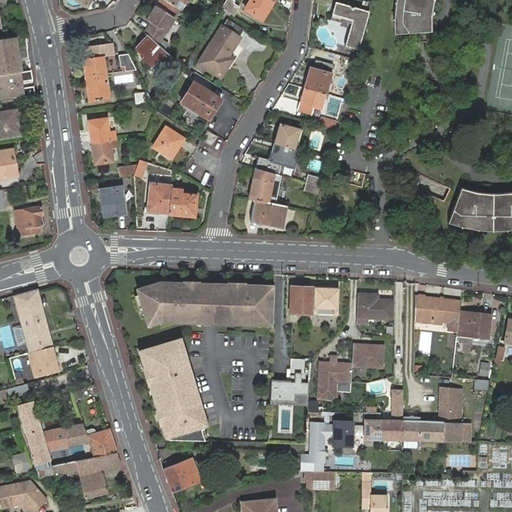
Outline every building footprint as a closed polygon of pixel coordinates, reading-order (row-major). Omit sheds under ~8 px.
[(186,0),(159,0),(160,1),(156,7),(174,19),(178,12),(171,7),(175,0),(176,0),(184,4),(186,0)] [(234,1),(232,0),(226,0),(223,6),(221,9),(234,17),(235,14),(239,8),(233,4),(234,1)] [(273,1),(271,0),(250,0),(245,9),(262,19),(263,16),(272,2),(273,1)] [(465,188),(453,223),(456,224),(460,226),(464,227),(469,228),(473,229),(477,230),(482,230),(487,231),(493,231),(499,231),(504,231),(509,230),(511,230),(511,0),(395,0),(395,2),(395,6),(394,10),(394,13),(394,19),(393,21),(393,24),(393,28),(394,33),(394,36),(433,32),(433,31),(433,29),(433,26),(433,24),(433,22),(433,19),(433,16),(434,13),(434,11),(435,8),(435,6),(435,3),(436,1),(436,0),(511,0),(511,192),(509,193),(505,193),(500,193),(496,193),(490,193),(486,193),(480,192),(474,191),(469,189),(466,188),(465,188)] [(358,51),(358,50),(368,12),(336,3),(333,16),(352,21),(350,26),(344,47),(358,51)] [(157,45),(174,19),(156,7),(146,22),(151,26),(145,35),(148,37),(157,45)] [(352,21),(333,16),(331,21),(350,26),(352,21)] [(239,39),(221,27),(198,64),(220,77),(231,60),(227,57),(239,39)] [(16,36),(0,38),(0,75),(22,72),(16,36)] [(169,57),(157,45),(148,37),(136,51),(144,59),(143,61),(153,71),(162,62),(164,63),(169,57)] [(130,53),(121,55),(124,70),(133,68),(130,53)] [(85,78),(107,75),(104,57),(83,60),(85,78)] [(352,61),(344,59),(342,66),(350,68),(352,61)] [(323,92),(324,93),(332,65),(317,60),(314,69),(310,68),(305,87),(323,92)] [(25,97),(21,72),(0,75),(0,97),(0,101),(25,97)] [(110,99),(107,75),(85,78),(89,102),(94,101),(95,102),(104,101),(105,99),(110,99)] [(219,101),(194,85),(181,103),(208,120),(219,101)] [(323,92),(305,87),(299,109),(311,112),(313,107),(319,108),(323,92)] [(136,103),(151,101),(150,90),(135,92),(136,103)] [(0,139),(21,136),(19,124),(16,124),(15,120),(18,120),(16,108),(0,110),(0,139)] [(92,143),(116,139),(115,131),(109,132),(107,119),(89,122),(92,143)] [(318,125),(334,129),(335,123),(320,119),(318,125)] [(280,125),(275,144),(294,150),(299,130),(280,125)] [(182,137),(165,127),(154,146),(160,150),(158,153),(172,162),(179,152),(175,149),(182,137)] [(203,140),(212,145),(217,137),(208,131),(203,140)] [(117,148),(116,139),(92,143),(94,164),(113,162),(111,149),(117,148)] [(294,169),(299,151),(294,150),(275,144),(270,163),(294,169)] [(0,155),(0,178),(16,176),(13,157),(5,158),(4,155),(0,155)] [(134,176),(137,165),(119,168),(121,177),(134,176)] [(306,183),(320,187),(322,179),(308,175),(306,183)] [(249,199),(253,200),(268,203),(272,182),(253,178),(249,199)] [(304,190),(318,194),(320,187),(306,183),(304,190)] [(171,190),(171,187),(150,184),(149,187),(146,212),(168,214),(171,190)] [(125,185),(101,189),(105,216),(128,213),(125,185)] [(171,190),(168,214),(193,217),(195,197),(179,195),(179,191),(171,190)] [(279,224),(283,207),(268,203),(253,200),(249,218),(279,224)] [(41,207),(14,210),(18,235),(40,232),(39,225),(42,224),(40,215),(42,215),(41,207)] [(150,287),(137,290),(148,327),(168,321),(172,321),(172,324),(196,325),(204,328),(204,321),(211,321),(218,321),(218,328),(226,326),(256,327),(256,323),(271,324),(272,311),(272,296),(273,292),(257,292),(257,290),(242,289),(243,286),(227,286),(226,290),(212,289),(197,289),(197,285),(181,284),(181,287),(170,286),(170,288),(150,287)] [(337,290),(290,288),(289,314),(336,317),(337,290)] [(52,347),(38,290),(13,296),(27,354),(52,347)] [(375,297),(357,297),(356,319),(389,320),(390,303),(374,303),(375,297)] [(414,298),(414,324),(422,325),(422,320),(441,322),(458,323),(459,312),(460,302),(414,298)] [(490,315),(459,312),(458,323),(457,331),(470,333),(470,337),(487,338),(490,315)] [(511,318),(508,317),(503,340),(511,341),(511,318)] [(178,342),(143,352),(149,372),(146,373),(149,387),(154,386),(161,411),(157,412),(161,426),(164,426),(168,441),(165,441),(204,442),(201,432),(204,431),(199,414),(202,413),(198,400),(197,401),(190,375),(191,375),(187,361),(184,362),(178,342)] [(320,364),(319,401),(337,401),(338,383),(352,383),(352,367),(383,368),(383,346),(353,345),(352,365),(320,364)] [(505,347),(498,346),(496,356),(502,358),(505,347)] [(58,371),(52,347),(27,354),(33,377),(58,371)] [(303,358),(287,358),(286,381),(268,380),(267,400),(292,401),(292,394),(306,394),(306,382),(302,382),(303,358)] [(489,376),(490,362),(482,361),(480,375),(489,376)] [(476,378),(475,388),(490,388),(490,379),(476,378)] [(16,387),(8,389),(11,398),(30,393),(28,384),(16,387)] [(439,422),(403,421),(403,441),(460,443),(460,423),(461,387),(440,387),(439,422)] [(8,389),(1,391),(3,401),(11,399),(11,398),(8,389)] [(81,389),(74,391),(76,398),(82,396),(81,389)] [(392,421),(380,420),(380,441),(403,441),(403,421),(404,390),(392,390),(392,421)] [(39,401),(35,402),(41,433),(83,425),(82,421),(44,428),(39,401)] [(88,441),(86,435),(85,430),(83,425),(41,433),(35,402),(21,405),(35,469),(48,467),(50,466),(46,449),(88,441)] [(325,422),(334,422),(334,411),(325,411),(325,422)] [(363,440),(380,441),(380,420),(380,412),(367,413),(364,413),(364,420),(363,427),(351,427),(351,423),(334,423),(334,427),(323,427),(323,424),(311,424),(310,446),(323,447),(323,439),(333,439),(336,444),(338,446),(338,447),(351,448),(351,438),(354,437),(360,437),(363,438),(363,440)] [(85,430),(86,435),(93,458),(101,456),(117,453),(109,429),(95,433),(94,429),(92,428),(85,430)] [(322,464),(323,452),(310,452),(310,456),(302,455),(301,462),(315,463),(322,464)] [(121,466),(117,453),(101,456),(104,469),(121,466)] [(14,459),(16,473),(30,470),(27,456),(14,459)] [(81,497),(105,493),(101,470),(104,469),(101,456),(99,456),(93,458),(91,458),(74,461),(50,466),(48,467),(50,473),(76,468),(77,477),(81,497)] [(171,494),(175,492),(200,483),(191,460),(165,470),(163,470),(171,494)] [(48,467),(35,469),(36,475),(50,473),(48,467)] [(335,484),(335,473),(322,473),(315,473),(307,473),(307,483),(335,484)] [(31,481),(0,486),(0,503),(1,508),(23,504),(29,511),(35,511),(48,501),(31,481)] [(335,484),(307,483),(306,491),(335,491),(335,484)] [(372,507),(372,511),(371,511),(388,511),(389,498),(373,498),(373,493),(364,493),(364,507),(372,507)] [(274,511),(273,502),(242,505),(242,511),(274,511)]
